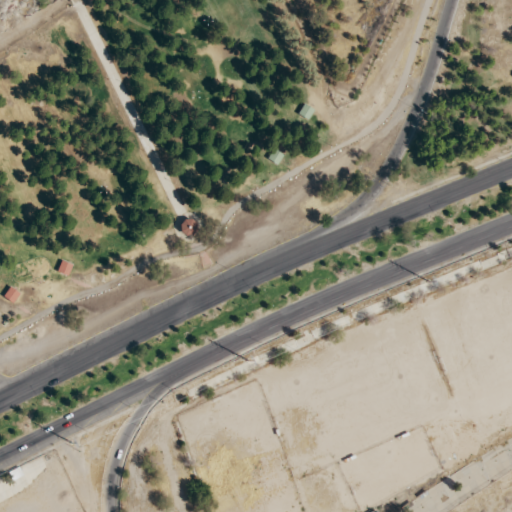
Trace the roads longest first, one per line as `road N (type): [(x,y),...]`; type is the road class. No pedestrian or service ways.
road 1 (trunk): [(511,166),(354,232),(0,402)]
road 2 (trunk): [(0,457),(274,323),(511,222)]
